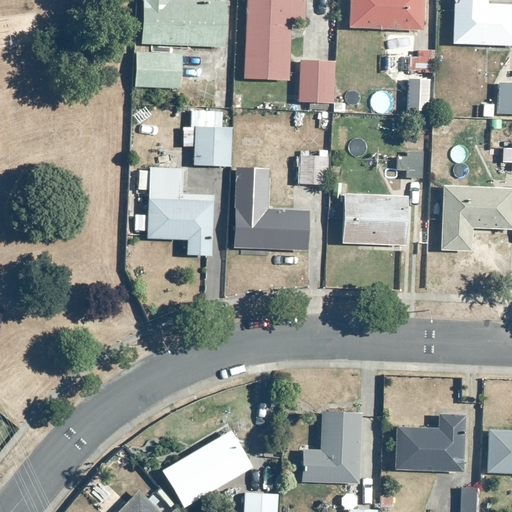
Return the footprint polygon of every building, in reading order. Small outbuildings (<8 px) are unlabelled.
[(138,0),(138,44),(224,46),(224,0),(138,0)] [(243,0),(243,7),(241,79),(289,80),(290,23),(304,24),(304,0),(243,0)] [(422,0),(349,0),(348,27),(421,31),(422,0)] [(485,0),(453,0),(452,44),(511,45),(511,5),(485,4),(485,0)] [(180,54),(135,52),(133,87),(179,89),(180,54)] [(407,58),(385,56),(383,74),(405,76),(407,58)] [(333,63),(300,61),(298,102),(331,104),(333,63)] [(433,62),(412,62),(412,75),(433,76),(433,62)] [(428,80),(408,79),(407,109),(427,110),(428,80)] [(511,114),(511,84),(498,83),(496,114),(511,114)] [(176,127),(193,128),(190,165),(228,167),(230,129),(218,129),(219,113),(177,111),(176,127)] [(511,143),(500,143),(499,160),(509,160),(509,170),(511,170),(511,143)] [(422,154),(395,154),(395,171),(405,172),(405,178),(421,179),(422,154)] [(326,155),(297,155),(297,183),(326,183),(326,155)] [(132,232),(147,233),(147,238),(187,240),(186,255),(210,256),(212,198),(180,197),(181,169),(138,168),(137,188),(149,189),(148,215),(132,215),(132,232)] [(511,188),(442,185),(439,251),(470,252),(471,229),(511,230),(511,188)] [(408,192),(390,191),(389,201),(344,199),(342,244),(405,247),(408,192)] [(308,251),(309,210),(236,208),(234,248),(308,251)] [(322,410),(320,444),(300,443),(299,459),(298,481),(355,484),(359,412),(322,410)] [(462,415),(438,414),(437,428),(395,426),(393,469),(460,472),(462,415)] [(511,431),(487,430),(485,472),(511,472),(511,431)] [(249,467),(228,431),(160,471),(181,507),(249,467)] [(159,511),(136,489),(114,511),(159,511)] [(275,511),(276,492),(242,491),(241,511),(275,511)] [(474,511),(476,493),(460,492),(458,511),(474,511)]
